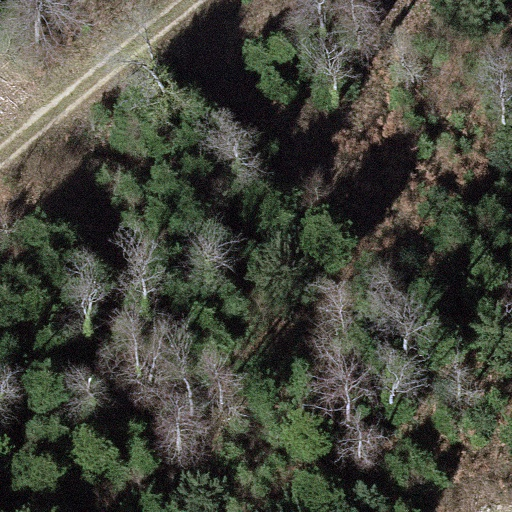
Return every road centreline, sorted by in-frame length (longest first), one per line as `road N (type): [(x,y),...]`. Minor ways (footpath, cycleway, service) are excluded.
road 1 (trunk): [(0,245),(141,511)]
road 2 (track): [(198,0),(0,163)]
